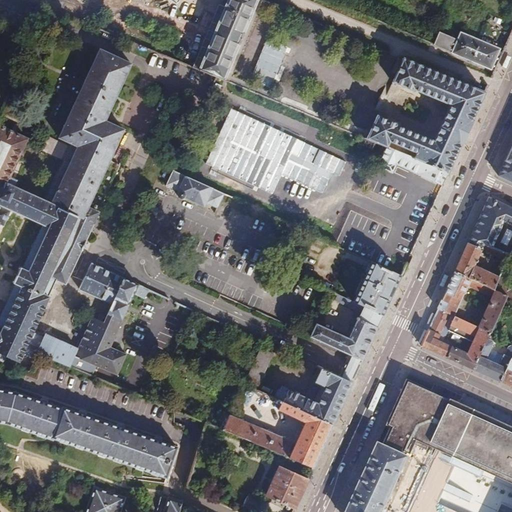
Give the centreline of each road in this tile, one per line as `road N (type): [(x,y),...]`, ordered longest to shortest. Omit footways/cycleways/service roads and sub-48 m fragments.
road 1 (unknown): [(221,123),(229,110),(250,109),(314,141),(291,201),(299,205),(345,208),(380,194),(395,177),(413,178)]
road 2 (primary): [(473,176),(394,346)]
road 3 (primary): [(394,346),(318,511)]
road 4 (unknown): [(142,262),(91,249),(57,320)]
road 5 (unknown): [(291,201),(208,157),(221,123)]
road 6 (residential): [(511,399),(394,346)]
